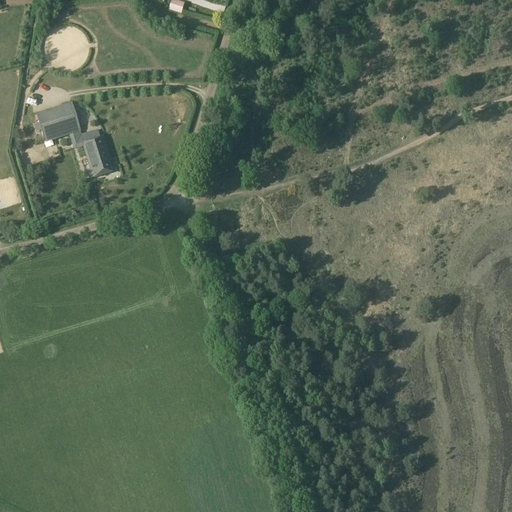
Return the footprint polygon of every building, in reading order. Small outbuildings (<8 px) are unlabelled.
[(183,13),(184,8),(172,3),(170,9),(183,13)] [(42,92),(78,86),(74,61),(22,70),(23,80),(27,102),(28,101),(30,113),(46,110),(42,92)] [(20,110),(24,109),(22,104),(4,109),(8,122),(22,117),(20,110)] [(34,116),(43,143),(43,145),(70,136),(79,134),(71,105),(34,116)] [(79,134),(70,136),(74,151),(78,150),(83,149),(90,173),(87,174),(90,182),(102,178),(108,176),(114,175),(112,168),(110,169),(102,142),(100,142),(99,140),(97,133),(81,138),(79,134)] [(65,179),(66,186),(83,183),(82,176),(65,179)] [(0,224),(36,218),(35,213),(46,211),(45,203),(0,211),(0,224)]
